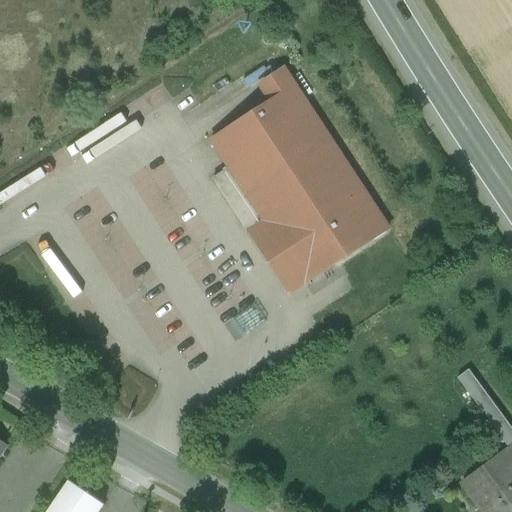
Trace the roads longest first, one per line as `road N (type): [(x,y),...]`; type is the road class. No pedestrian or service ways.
road 1 (residential): [(0,374),(239,511)]
road 2 (primary): [(384,0),(511,199)]
